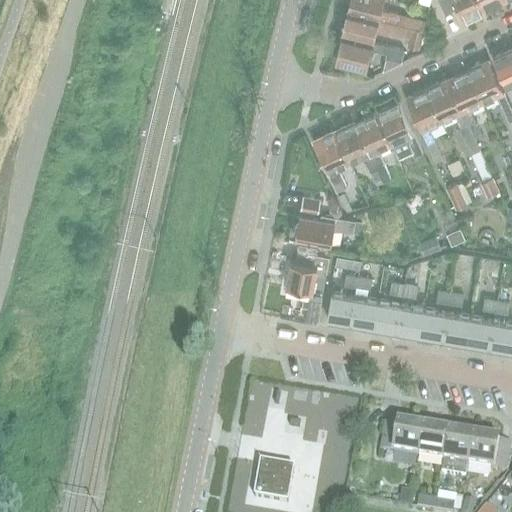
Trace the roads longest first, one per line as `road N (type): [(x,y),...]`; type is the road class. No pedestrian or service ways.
road 1 (unclassified): [(0,283),(28,160),(85,0)]
road 2 (residential): [(511,383),(222,325)]
road 3 (tertiary): [(222,325),(273,73)]
road 4 (residential): [(511,18),(360,90),(273,73)]
road 5 (tertiary): [(183,511),(222,325)]
